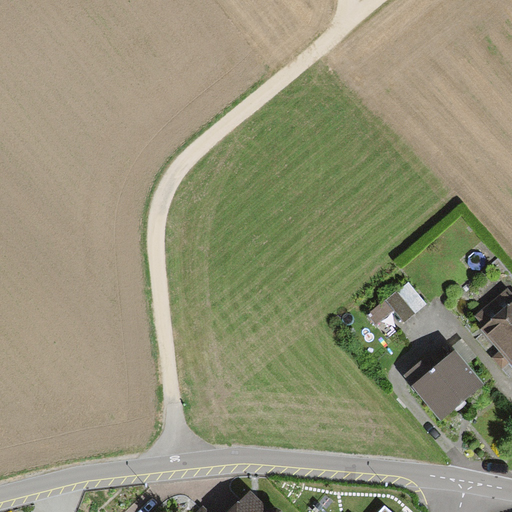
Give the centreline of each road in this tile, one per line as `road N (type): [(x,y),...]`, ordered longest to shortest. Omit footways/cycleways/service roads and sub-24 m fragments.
road 1 (track): [(180,461),(155,248),(170,179),(377,0)]
road 2 (tertiary): [(180,461),(284,457),(464,480)]
road 3 (tertiary): [(0,493),(72,473),(180,461)]
